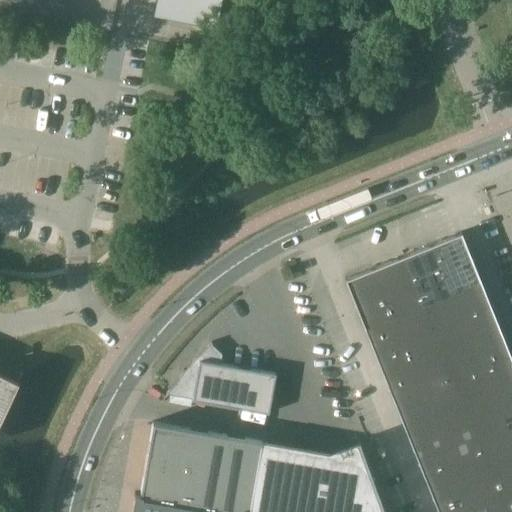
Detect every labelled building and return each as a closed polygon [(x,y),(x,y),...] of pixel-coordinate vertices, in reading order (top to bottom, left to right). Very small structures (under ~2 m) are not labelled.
[(158,0),(155,15),(214,27),(219,0),(158,0)] [(511,511),(511,357),(461,231),(345,278),(439,511),(511,511)] [(212,343),(211,342),(166,394),(167,394),(168,393),(192,398),(192,399),(269,412),(276,373),(220,363),(222,354),(211,344),(212,343)] [(0,419),(18,381),(0,372),(0,419)] [(249,511),(262,441),(152,421),(140,494),(134,493),(134,496),(139,497),(136,511),(249,511)] [(328,452),(262,441),(249,511),(383,511),(364,459),(358,441),(328,452)]
